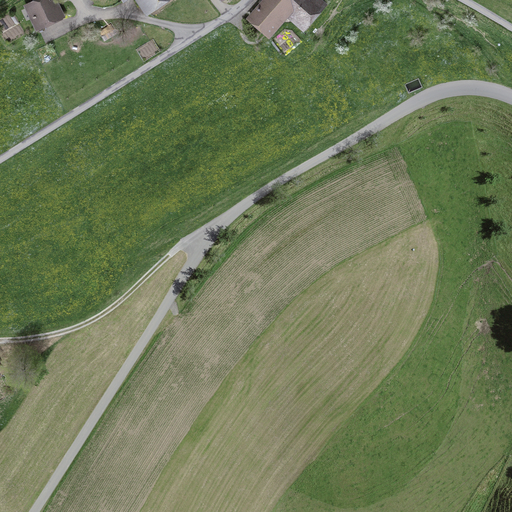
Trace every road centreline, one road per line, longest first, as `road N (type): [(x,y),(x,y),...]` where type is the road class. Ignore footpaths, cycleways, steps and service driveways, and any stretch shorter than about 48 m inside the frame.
road 1 (unclassified): [(511,97),(460,89),(420,102),(241,206),(208,242)]
road 2 (unclassified): [(247,0),(0,160)]
